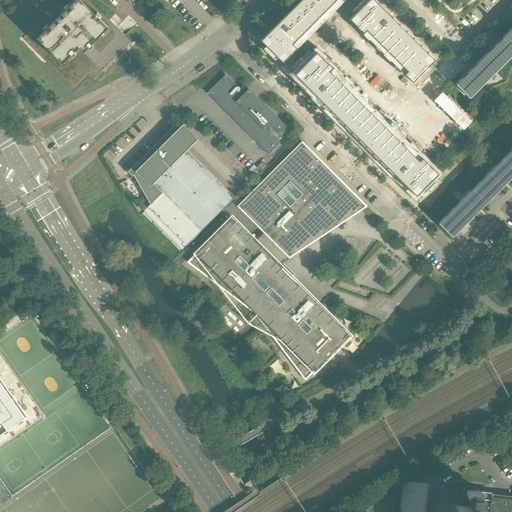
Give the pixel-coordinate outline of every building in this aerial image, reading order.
[(84,0),(74,0),(61,14),(53,22),(44,13),(20,36),(46,62),(44,64),(73,93),(88,78),(94,85),(105,74),(103,72),(132,43),(125,36),(112,23),(109,20),(105,16),(103,17),(102,18),(84,0)] [(300,0),(260,40),(282,62),(344,0),(300,0)] [(373,0),(368,0),(349,20),(363,33),(366,30),(407,71),(403,74),(411,82),(433,60),(412,39),(411,40),(389,19),(391,17),(373,0)] [(511,27),(456,84),(469,98),(511,55),(511,27)] [(316,52),(294,74),(316,96),(317,95),(360,137),(358,138),(415,195),(437,174),(422,158),(419,161),(329,71),(332,68),(316,52)] [(248,89),(247,90),(244,93),(225,75),(207,93),(268,154),(280,142),(277,139),(288,128),(258,98),(248,89)] [(132,176),(133,175),(141,190),(145,195),(144,196),(143,197),(142,198),(142,199),(141,200),(141,202),(141,203),(141,204),(141,206),(141,207),(142,208),(142,209),(143,210),(144,211),(182,250),(234,197),(230,194),(186,150),(192,145),(197,139),(186,128),(182,124),(177,124),(176,123),(172,127),(127,172),(132,176)] [(302,143),(238,207),(263,232),(256,240),(233,216),(187,262),(191,265),(254,313),(305,380),(349,335),(318,305),(290,276),(287,274),(282,268),(279,265),(362,209),(366,206),(302,143)] [(511,148),(438,223),(452,237),(511,176),(511,148)] [(258,170),(261,172),(266,166),(262,162),(256,167),(256,168),(258,170)] [(261,172),(255,166),(253,165),(248,170),(255,177),(261,172)] [(359,281),(366,274),(361,269),(354,276),(359,281)] [(0,435),(27,417),(0,378),(0,435)] [(400,511),(423,511),(426,485),(404,483),(400,511)] [(478,511),(478,509),(478,508),(479,508),(478,508),(476,507),(476,504),(482,505),(483,504),(483,500),(483,498),(483,497),(480,497),(481,491),(477,491),(473,491),(474,486),(460,485),(459,487),(457,505),(455,505),(455,506),(454,511),(478,511)] [(511,511),(511,500),(511,499),(503,498),(503,499),(498,499),(498,497),(491,497),(489,511),(511,511)]
